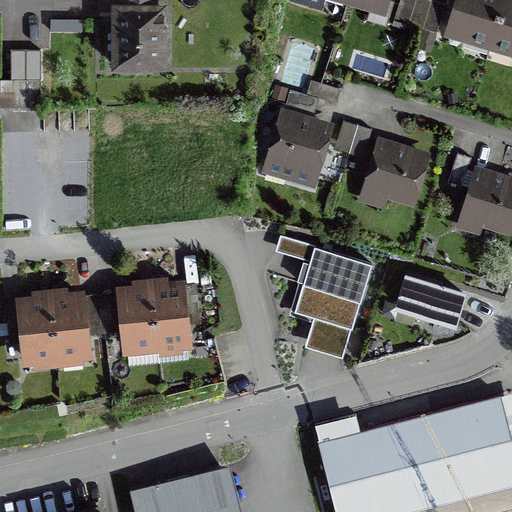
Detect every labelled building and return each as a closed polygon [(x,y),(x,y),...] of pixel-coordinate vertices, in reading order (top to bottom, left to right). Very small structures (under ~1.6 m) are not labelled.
[(165,0),(97,0),(98,9),(111,9),(111,16),(111,65),(166,65),(165,0)] [(324,0),(342,0),(347,2),(347,0),(293,0),(322,8),(324,0)] [(347,0),(347,2),(369,8),(366,18),(387,24),(393,0),(347,0)] [(439,0),(399,0),(394,19),(423,27),(417,47),(431,51),(446,2),(439,0)] [(504,0),(453,0),(443,34),(490,48),(504,0)] [(511,0),(504,0),(490,48),(511,54),(511,0)] [(13,106),(13,110),(27,110),(41,110),(41,46),(27,46),(12,46),(13,78),(0,78),(0,107),(13,106)] [(307,92),(289,87),(285,102),(315,111),(319,97),(336,102),(340,87),(311,78),(307,92)] [(276,83),(272,96),(284,100),(288,87),(276,83)] [(335,121),(281,104),(261,169),(316,185),(335,121)] [(351,121),(344,118),(335,148),(363,156),(372,127),(365,125),(351,121)] [(431,149),(378,133),(358,198),(385,206),(388,196),(414,204),(431,149)] [(448,181),(467,187),(472,169),(468,168),(471,156),(457,151),(448,181)] [(511,229),(511,173),(475,162),(472,169),(467,187),(455,226),(480,234),(483,224),(511,233),(511,229)] [(343,356),(372,260),(280,232),(275,249),(303,257),(297,277),(299,278),(289,313),(312,320),(304,344),(343,356)] [(467,288),(405,269),(395,302),(385,299),(381,313),(395,318),(396,315),(413,320),(415,311),(457,324),(467,288)] [(120,330),(123,352),(128,351),(129,365),(189,358),(187,344),(193,344),(191,322),(186,283),(185,274),(168,276),(168,272),(161,273),(135,276),(131,276),(132,280),(115,282),(116,290),(120,330)] [(197,281),(186,283),(191,322),(201,321),(197,281)] [(20,341),(22,362),(33,361),(33,366),(83,361),(83,356),(92,355),(90,333),(86,293),(85,285),(68,287),(68,283),(60,284),(35,286),(32,287),(32,291),(15,293),(16,301),(20,341)] [(116,290),(86,293),(90,333),(120,330),(116,290)] [(16,301),(5,302),(9,343),(20,341),(16,301)] [(217,356),(213,342),(187,349),(191,363),(217,356)] [(221,370),(217,356),(191,363),(195,377),(221,370)] [(225,385),(221,370),(195,377),(199,392),(225,385)] [(140,380),(142,394),(156,392),(154,377),(140,380)] [(357,411),(315,421),(319,436),(317,437),(335,511),(401,511),(511,484),(511,391),(501,394),(500,392),(361,427),(357,411)] [(131,486),(137,511),(242,511),(230,462),(131,486)]
